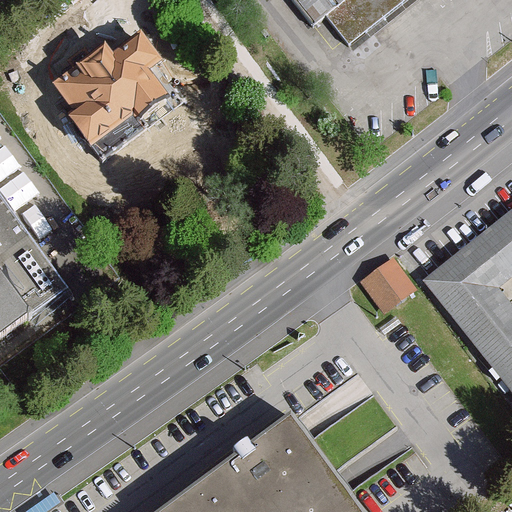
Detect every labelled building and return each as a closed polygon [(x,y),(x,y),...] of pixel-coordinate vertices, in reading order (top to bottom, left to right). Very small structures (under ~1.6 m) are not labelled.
[(290,0),(313,28),(325,19),(348,48),(408,0),(290,0)] [(78,74),(57,89),(74,113),(77,116),(71,121),(75,126),(75,129),(76,131),(77,134),(79,136),(81,139),(84,141),(87,143),(99,159),(98,160),(102,165),(107,161),(106,160),(114,154),(158,122),(183,103),(179,99),(155,66),(157,65),(148,53),(140,41),(110,63),(104,55),(91,64),(88,61),(85,57),(86,56),(84,53),(81,56),(73,62),(70,64),(72,66),(73,66),(78,74)] [(0,339),(33,316),(69,290),(0,195),(0,339)] [(511,321),(487,290),(511,269),(511,213),(425,283),(511,392),(511,321)] [(364,284),(385,313),(413,292),(392,263),(364,284)] [(360,511),(291,419),(250,449),(247,444),(240,449),(233,455),(236,459),(215,475),(164,511),(360,511)]
